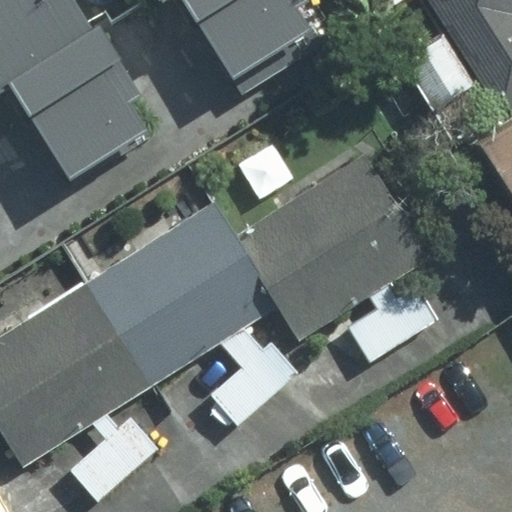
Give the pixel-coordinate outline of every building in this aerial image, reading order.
[(129,145),(109,113),(133,98),(67,0),(0,0),(0,110),(52,194),(129,145)] [(295,0),(130,0),(137,11),(155,0),(210,89),(292,39),(278,17),(298,5),(295,0)] [(394,0),(353,0),(365,18),(394,0)] [(511,0),(414,0),(487,118),(511,103),(511,0)] [(454,95),(421,41),(391,60),(424,114),(454,95)] [(511,123),(489,138),(511,174),(511,123)] [(370,149),(239,234),(284,303),(306,337),(437,252),(370,149)] [(217,199),(84,285),(151,389),(284,303),(239,234),(217,199)] [(0,424),(28,468),(151,389),(84,285),(0,338),(0,424)]
